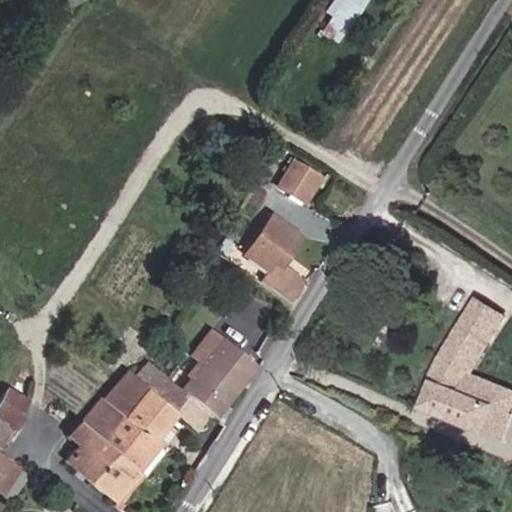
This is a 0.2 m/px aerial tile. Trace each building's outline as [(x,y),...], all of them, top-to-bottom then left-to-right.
[(347,23),(361,0),(331,0),(326,10),(347,23)] [(330,180),(298,160),(279,185),(314,206),(330,180)] [(255,276),(285,295),(297,276),(273,262),(292,230),(261,212),(236,252),(261,267),(255,276)] [(511,407),(507,404),(511,392),(511,387),(462,367),(475,335),(454,327),(423,406),(499,437),(511,407)] [(156,381),(166,387),(200,333),(191,328),(156,381)] [(166,387),(175,393),(202,411),(237,357),(200,333),(166,387)] [(156,381),(143,372),(92,452),(98,456),(80,486),(107,504),(127,471),(133,470),(148,444),(147,439),(140,434),(149,418),(157,406),(171,414),(181,397),(175,393),(166,387),(156,381)] [(34,402),(13,389),(0,408),(0,418),(2,419),(0,422),(0,447),(3,449),(34,402)] [(181,420),(191,403),(181,397),(171,414),(181,420)] [(149,418),(140,434),(147,439),(157,423),(149,418)] [(3,449),(0,447),(0,492),(7,497),(28,471),(3,449)]
